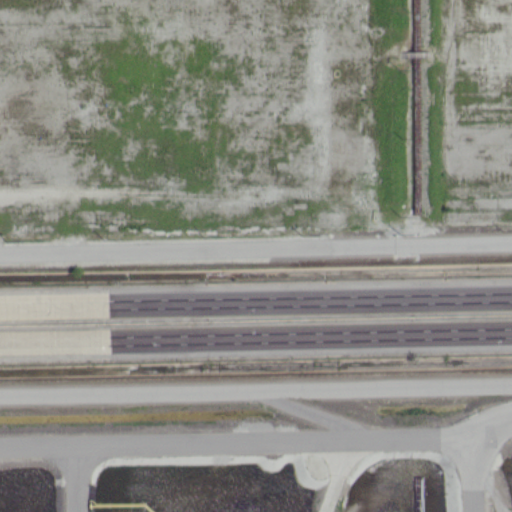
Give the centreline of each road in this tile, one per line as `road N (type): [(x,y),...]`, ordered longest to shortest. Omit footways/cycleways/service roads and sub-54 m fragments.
road 1 (motorway): [(511,296),(0,307)]
road 2 (motorway): [(0,342),(511,332)]
